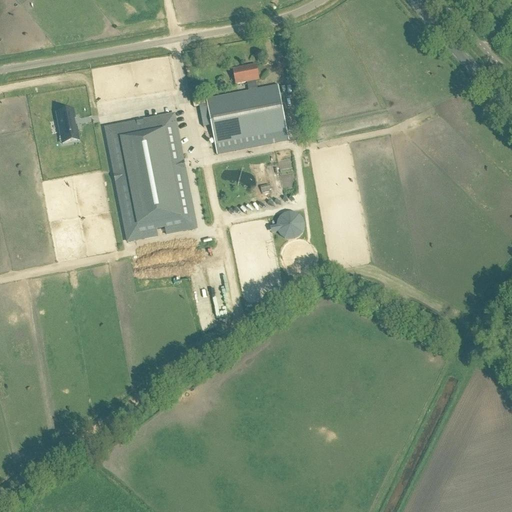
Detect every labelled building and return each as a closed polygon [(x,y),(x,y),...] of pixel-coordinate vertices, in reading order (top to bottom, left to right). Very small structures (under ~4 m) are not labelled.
[(217,156),(288,142),(278,88),(258,92),(256,82),(259,82),(256,67),(233,71),(236,86),(247,84),(249,93),(207,101),(217,156)] [(61,138),(76,135),(72,112),(56,115),(61,138)] [(106,130),(128,244),(158,238),(157,231),(165,230),(166,236),(196,230),(174,117),(106,130)] [(205,136),(211,135),(208,120),(201,121),(205,136)] [(213,332),(201,282),(181,287),(184,303),(188,303),(195,336),(213,332)] [(219,290),(209,290),(210,317),(221,316),(219,290)]
